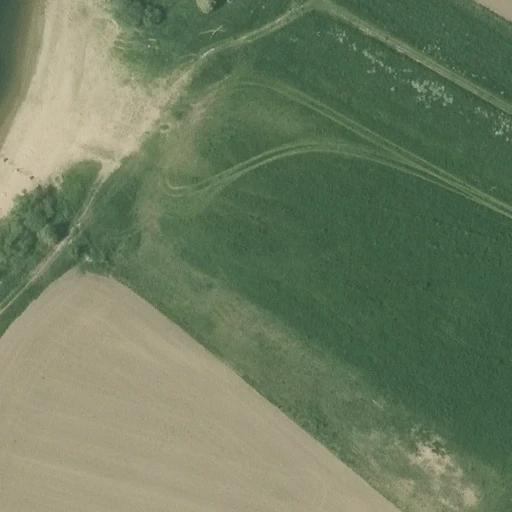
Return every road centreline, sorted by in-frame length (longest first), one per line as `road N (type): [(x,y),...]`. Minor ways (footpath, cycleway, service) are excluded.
road 1 (track): [(0,305),(185,80),(308,0)]
road 2 (track): [(308,0),(511,113)]
